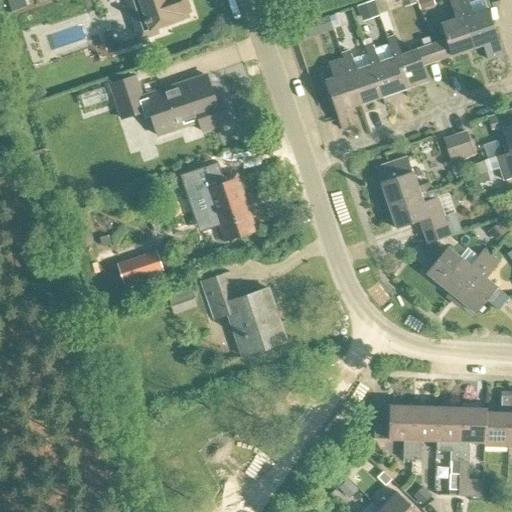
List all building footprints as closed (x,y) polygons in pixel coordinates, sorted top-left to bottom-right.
[(9,0),(7,1),(11,13),(26,8),(23,0),(9,0)] [(126,0),(140,40),(158,34),(156,29),(190,18),(188,13),(191,12),(186,0),(126,0)] [(400,0),(403,8),(415,4),(413,0),(400,0)] [(429,37),(432,45),(438,61),(476,48),(458,0),(451,0),(450,1),(456,19),(442,24),(447,40),(438,43),(435,35),(429,37)] [(458,0),(476,48),(484,46),(489,60),(503,55),(487,9),(473,14),(468,0),(458,0)] [(378,18),(372,3),(357,8),(362,23),(378,18)] [(329,17),(332,26),(339,24),(335,14),(329,17)] [(332,32),(328,18),(302,26),(307,40),(332,32)] [(423,66),(438,61),(432,45),(423,48),(403,55),(396,36),(388,39),(394,58),(395,58),(406,89),(429,81),(423,66)] [(383,97),(406,89),(395,58),(394,58),(379,63),(370,39),(363,41),(372,66),(383,97)] [(383,97),(372,66),(357,70),(351,52),(342,54),(344,59),(360,105),(383,97)] [(345,110),(360,105),(344,59),(329,64),(333,78),(325,81),(342,128),(350,126),(345,110)] [(180,128),(199,122),(202,132),(228,123),(220,98),(215,100),(206,76),(148,96),(149,99),(143,101),(135,77),(111,85),(122,119),(144,112),(147,120),(151,118),(157,136),(180,128)] [(47,102),(48,119),(82,117),(82,101),(47,102)] [(503,146),(505,154),(511,152),(511,110),(488,119),(492,129),(502,126),(508,145),(503,146)] [(455,136),(463,159),(474,155),(466,133),(455,136)] [(451,163),(463,159),(455,136),(444,140),(451,163)] [(511,152),(505,154),(496,157),(504,181),(511,178),(511,152)] [(376,169),(389,206),(426,194),(434,191),(431,182),(417,187),(407,158),(376,169)] [(486,173),(483,162),(467,167),(470,177),(486,173)] [(467,174),(463,163),(450,168),(453,179),(467,174)] [(225,243),(256,233),(236,174),(219,180),(221,184),(206,189),(225,243)] [(420,222),(424,233),(446,226),(444,218),(437,199),(434,191),(426,194),(389,206),(397,230),(420,222)] [(461,233),(455,214),(444,218),(446,226),(450,237),(461,233)] [(508,231),(500,222),(487,232),(495,241),(508,231)] [(428,245),(450,237),(446,226),(424,233),(428,245)] [(109,235),(99,238),(102,246),(111,244),(109,235)] [(458,298),(491,258),(483,251),(478,257),(467,248),(460,257),(448,246),(437,259),(426,272),(458,298)] [(499,247),(491,258),(458,298),(476,313),(487,300),(499,309),(509,296),(485,277),(505,252),(499,247)] [(155,252),(117,265),(124,285),(162,272),(155,252)] [(244,357),(286,343),(268,289),(234,301),(225,275),(201,283),(214,320),(232,314),(240,337),(237,338),(244,357)] [(171,316),(195,308),(188,286),(164,293),(171,316)] [(507,447),(509,394),(501,393),(500,413),(485,413),(484,443),(483,443),(483,446),(507,447)] [(411,460),(413,407),(389,406),(387,439),(403,440),(402,460),(411,460)] [(436,441),(437,408),(413,407),(411,460),(420,461),(421,441),(436,441)] [(461,409),(437,408),(436,441),(437,441),(436,452),(450,453),(449,475),(458,475),(461,409)] [(485,413),(485,410),(461,409),(458,475),(458,479),(467,479),(469,442),(483,443),(484,443),(485,413)] [(377,417),(376,435),(387,435),(388,417),(377,417)] [(347,478),(338,488),(347,496),(356,486),(347,478)] [(415,511),(396,492),(379,510),(380,511),(415,511)]
